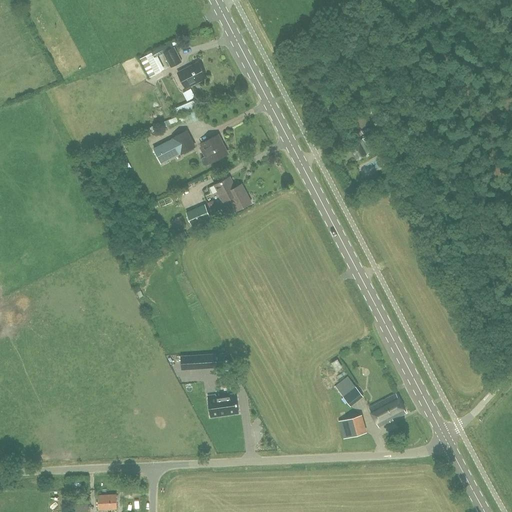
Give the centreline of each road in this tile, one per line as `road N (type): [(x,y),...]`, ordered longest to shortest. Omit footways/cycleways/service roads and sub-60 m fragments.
road 1 (secondary): [(446,439),(214,0)]
road 2 (unclassified): [(149,467),(416,454),(446,439)]
road 3 (unclassified): [(0,474),(149,467)]
